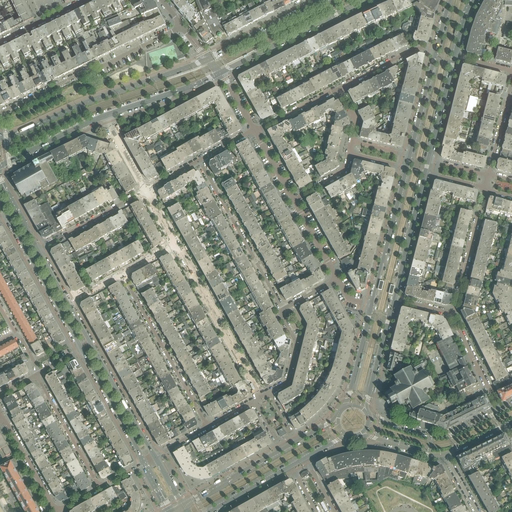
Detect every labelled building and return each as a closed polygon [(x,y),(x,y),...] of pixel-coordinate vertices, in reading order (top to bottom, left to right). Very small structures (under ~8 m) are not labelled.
[(34,19),(27,5),(24,0),(10,0),(20,19),(15,22),(10,14),(5,16),(8,21),(7,22),(12,30),(34,19)] [(106,12),(99,0),(98,0),(94,2),(99,12),(102,11),(102,12),(104,16),(107,15),(106,12)] [(110,7),(106,0),(99,0),(106,12),(107,15),(110,14),(107,8),(110,7)] [(118,10),(112,0),(106,0),(110,7),(112,5),(115,12),(118,10)] [(120,1),(119,0),(112,0),(118,10),(121,9),(118,3),(120,1)] [(158,10),(155,3),(154,3),(153,1),(154,1),(153,1),(152,0),(146,0),(139,4),(138,4),(134,6),(133,7),(131,8),(132,11),(138,8),(141,15),(143,14),(152,12),(158,10)] [(186,9),(190,5),(187,1),(186,2),(184,0),(176,7),(178,10),(179,11),(185,7),(186,9)] [(219,20),(212,6),(211,3),(210,0),(194,0),(195,1),(198,7),(199,12),(200,13),(200,14),(203,21),(206,25),(210,34),(212,37),(213,36),(214,37),(214,38),(215,38),(217,36),(218,37),(219,37),(220,37),(221,36),(221,35),(221,34),(223,33),(224,34),(224,33),(223,31),(225,30),(222,25),(219,20)] [(269,14),(261,0),(258,0),(256,2),(257,4),(259,3),(260,5),(258,6),(261,12),(264,17),(269,14)] [(274,12),(269,1),(266,2),(265,0),(261,0),(269,14),(274,12)] [(285,6),(281,0),(269,0),(269,1),(274,12),(284,7),(284,6),(285,6)] [(412,6),(408,0),(395,0),(391,1),(397,12),(397,13),(412,6)] [(433,15),(440,0),(408,0),(412,6),(413,7),(415,8),(419,12),(419,14),(420,15),(421,16),(433,19),(433,17),(434,16),(433,15)] [(504,2),(502,0),(485,0),(484,3),(497,12),(499,14),(500,12),(502,8),(505,8),(505,6),(504,6),(504,2)] [(397,12),(391,1),(376,8),(379,12),(382,18),(385,17),(386,18),(394,15),(394,14),(397,12)] [(99,12),(94,2),(89,5),(93,12),(98,21),(100,20),(97,13),(99,12)] [(261,12),(258,6),(255,7),(253,3),(250,4),(258,20),(264,17),(261,12)] [(497,12),(484,3),(477,17),(476,18),(493,25),(494,21),(495,21),(499,14),(497,12)] [(258,20),(250,4),(247,6),(250,11),(248,12),(253,22),(258,20)] [(98,21),(93,12),(89,5),(84,7),(87,12),(89,17),(91,16),(95,22),(94,23),(97,27),(100,25),(97,21),(98,21)] [(191,12),(193,11),(191,8),(192,8),(190,5),(186,9),(185,7),(179,11),(180,11),(181,13),(183,15),(185,18),(191,12)] [(89,17),(87,12),(84,7),(79,10),(88,26),(90,25),(87,18),(89,17)] [(253,22),(248,12),(247,12),(247,11),(245,12),(242,7),(240,9),(248,25),(250,24),(253,22)] [(365,26),(371,23),(371,25),(372,24),(373,28),(377,26),(378,28),(381,27),(379,23),(378,22),(379,21),(379,20),(382,18),(379,12),(376,8),(369,11),(356,17),(348,21),(354,32),(357,30),(357,31),(365,28),(365,26)] [(248,25),(240,9),(235,12),(243,28),(245,27),(248,25)] [(88,26),(79,10),(74,12),(79,23),(80,22),(82,21),(85,27),(88,26)] [(158,10),(152,12),(143,14),(145,19),(147,22),(154,21),(161,17),(158,10)] [(193,19),(200,13),(199,12),(196,14),(195,13),(195,14),(193,11),(191,12),(185,18),(187,20),(188,22),(190,24),(194,21),(193,19)] [(84,31),(82,29),(80,30),(78,26),(77,24),(79,23),(74,12),(64,17),(70,27),(72,26),(73,28),(73,30),(76,36),(76,35),(78,38),(80,37),(79,34),(80,37),(82,36),(85,34),(84,33),(83,31),(84,31)] [(243,28),(235,12),(232,13),(234,18),(232,20),(238,30),(243,28)] [(12,30),(7,22),(6,22),(5,22),(4,21),(1,13),(0,13),(0,18),(7,32),(12,30)] [(202,22),(200,20),(200,19),(198,16),(200,14),(200,13),(193,19),(194,21),(190,24),(191,26),(194,29),(202,22)] [(121,23),(119,18),(118,15),(104,21),(105,24),(104,24),(106,29),(110,27),(112,27),(121,23)] [(238,30),(232,20),(230,21),(227,16),(224,17),(233,33),(235,32),(238,30)] [(415,16),(415,19),(419,20),(418,23),(418,25),(417,28),(416,30),(416,32),(417,32),(429,36),(433,22),(433,21),(433,19),(421,16),(421,17),(420,18),(415,16)] [(68,31),(67,29),(70,27),(64,17),(54,22),(59,32),(62,31),(63,33),(63,34),(66,40),(69,39),(71,42),(73,41),(72,38),(72,37),(70,31),(68,31)] [(166,25),(161,17),(154,21),(147,22),(152,32),(166,25)] [(233,33),(224,17),(222,19),(224,24),(222,25),(225,30),(228,36),(231,34),(233,33)] [(493,25),(476,18),(472,31),(468,46),(481,49),(481,45),(483,46),(485,38),(483,38),(485,31),(486,32),(487,32),(490,33),(491,30),(493,25)] [(132,29),(131,27),(127,21),(121,23),(112,27),(122,47),(137,39),(132,29)] [(206,30),(204,27),(206,25),(203,21),(202,22),(194,29),(199,36),(206,30)] [(351,35),(351,33),(354,32),(348,21),(334,28),(339,39),(341,43),(345,41),(343,39),(351,35)] [(496,35),(501,23),(497,21),(491,33),(496,35)] [(58,35),(57,34),(59,32),(54,22),(45,27),(50,37),(52,36),(53,38),(53,40),(56,45),(63,42),(60,36),(58,35)] [(137,39),(152,32),(147,22),(132,29),(137,39)] [(47,38),(50,37),(45,27),(35,32),(40,42),(42,41),(43,43),(43,44),(46,50),(52,47),(49,41),(48,40),(47,38)] [(122,47),(112,27),(110,27),(110,28),(106,29),(111,39),(116,50),(122,47)] [(339,39),(334,28),(320,35),(326,46),(327,46),(329,45),(329,46),(337,42),(336,41),(339,39)] [(213,39),(212,37),(210,34),(209,35),(206,30),(199,36),(206,44),(207,45),(213,40),(212,39),(213,39)] [(116,50),(111,39),(109,40),(104,31),(101,32),(111,52),(116,50)] [(43,54),(38,44),(40,43),(40,42),(35,32),(25,37),(29,46),(30,48),(32,47),(37,56),(43,54)] [(106,55),(101,45),(100,44),(98,46),(93,36),(92,37),(90,35),(89,35),(87,32),(84,33),(85,34),(82,36),(85,40),(95,60),(106,55)] [(111,52),(101,32),(98,34),(102,43),(103,43),(104,44),(101,45),(106,55),(111,52)] [(413,40),(414,42),(417,41),(426,43),(428,41),(429,36),(417,32),(416,32),(416,33),(415,35),(414,38),(413,40)] [(326,46),(320,35),(307,42),(312,53),(319,50),(321,53),(327,50),(326,46)] [(408,45),(403,35),(390,41),(395,51),(396,52),(398,51),(398,50),(404,46),(405,47),(407,46),(407,45),(408,45)] [(30,54),(27,47),(29,46),(25,37),(14,42),(19,51),(21,50),(25,56),(25,57),(27,56),(30,62),(33,60),(31,57),(30,57),(29,55),(31,54),(30,54)] [(95,60),(85,40),(82,42),(87,52),(85,53),(90,63),(95,60)] [(395,51),(390,41),(389,40),(376,47),(381,57),(382,57),(383,57),(384,57),(384,56),(391,52),(392,53),(395,51)] [(20,59),(16,52),(19,51),(14,42),(4,47),(8,56),(11,55),(14,62),(20,59)] [(312,53),(307,42),(293,49),(299,60),(312,53)] [(510,64),(511,55),(511,51),(505,50),(506,46),(507,43),(505,43),(504,45),(499,44),(498,48),(495,60),(510,64)] [(90,63),(85,53),(83,54),(77,44),(71,46),(77,57),(74,58),(79,68),(90,63)] [(484,57),(487,47),(483,46),(481,45),(481,49),(468,46),(466,51),(468,53),(480,56),(484,57)] [(6,57),(8,56),(4,47),(0,48),(0,60),(1,60),(4,67),(9,64),(6,57)] [(381,57),(376,47),(363,54),(368,64),(369,64),(371,63),(371,62),(378,59),(379,59),(380,59),(381,58),(381,57)] [(79,68),(74,58),(72,59),(67,49),(61,52),(66,62),(64,63),(69,73),(79,68)] [(299,60),(293,49),(280,56),(285,67),(299,60)] [(69,73),(64,63),(61,65),(56,54),(50,57),(55,68),(53,69),(58,78),(69,73)] [(368,64),(363,54),(350,61),(355,71),(356,71),(358,70),(358,69),(365,66),(366,66),(367,65),(367,64),(368,64)] [(419,75),(421,67),(424,57),(422,55),(419,54),(406,61),(408,64),(408,67),(407,72),(419,75)] [(285,67),(280,56),(266,63),(272,74),(273,77),(277,74),(280,79),(282,78),(281,76),(281,75),(278,70),(285,67)] [(50,68),(45,59),(44,59),(43,57),(39,58),(41,61),(40,62),(44,71),(42,72),(43,72),(48,83),(51,82),(51,81),(50,78),(53,77),(54,80),(55,80),(58,78),(53,69),(52,67),(50,68)] [(355,71),(350,61),(336,68),(342,78),(345,77),(345,76),(351,72),(352,73),(354,72),(354,71),(355,71)] [(48,83),(43,72),(40,74),(39,72),(40,72),(39,70),(37,69),(37,68),(35,63),(29,66),(31,71),(33,71),(32,74),(33,75),(34,75),(34,77),(32,78),(37,88),(40,87),(40,86),(40,85),(44,83),(44,85),(48,83)] [(257,77),(261,75),(261,76),(263,75),(264,76),(264,77),(263,78),(264,80),(266,79),(268,83),(271,81),(269,77),(268,78),(267,76),(272,74),(266,63),(239,77),(238,79),(246,94),(255,89),(254,87),(254,85),(253,85),(253,81),(254,81),(256,76),(257,77)] [(37,88),(32,78),(29,79),(29,78),(29,77),(28,75),(26,74),(27,73),(23,65),(14,70),(16,72),(18,71),(21,76),(22,77),(21,79),(22,80),(23,80),(24,82),(22,83),(27,94),(30,92),(29,90),(32,89),(33,89),(34,89),(34,90),(37,88)] [(467,87),(468,84),(467,83),(468,82),(468,83),(472,80),(472,79),(475,77),(473,73),(471,72),(472,68),(464,66),(462,67),(461,73),(456,93),(468,96),(470,88),(467,87)] [(342,78),(336,68),(336,67),(323,74),(329,85),(342,78)] [(396,75),(399,73),(396,68),(388,71),(394,83),(396,87),(399,84),(396,75)] [(489,83),(491,73),(472,68),(471,72),(473,73),(475,77),(477,76),(477,77),(482,79),(481,81),(481,82),(481,84),(480,88),(481,91),(483,85),(488,86),(489,83)] [(392,84),(394,83),(388,71),(386,73),(385,74),(378,78),(377,77),(376,78),(375,79),(380,90),(383,88),(383,89),(392,85),(392,84)] [(415,90),(417,82),(419,75),(407,72),(405,71),(403,79),(405,79),(403,87),(415,90)] [(27,94),(22,83),(19,85),(18,83),(19,83),(18,80),(16,80),(17,79),(14,73),(8,76),(8,77),(6,78),(7,81),(10,79),(10,81),(12,82),(11,84),(12,86),(13,85),(13,87),(11,88),(16,99),(19,97),(19,96),(23,94),(23,95),(27,94)] [(504,87),(506,80),(504,76),(491,73),(489,83),(496,85),(496,87),(500,88),(500,86),(504,87)] [(329,85),(323,74),(309,81),(310,82),(315,92),(329,85)] [(16,99),(11,88),(9,89),(8,88),(9,87),(8,85),(6,84),(6,83),(3,78),(0,80),(0,86),(1,87),(1,88),(2,91),(2,90),(3,92),(0,93),(1,94),(6,104),(9,102),(8,101),(12,99),(13,100),(16,99)] [(380,90),(375,79),(374,79),(372,79),(372,81),(365,84),(364,84),(362,85),(361,85),(367,96),(369,95),(370,96),(379,92),(378,91),(380,90)] [(310,82),(297,89),(302,99),(315,92),(310,82)] [(360,100),(367,96),(361,85),(361,86),(360,86),(359,86),(359,88),(352,91),(350,91),(349,91),(349,93),(348,93),(355,105),(361,102),(360,100)] [(411,105),(413,98),(415,90),(403,87),(403,86),(399,102),(411,105)] [(302,99),(297,89),(296,87),(291,89),(291,90),(290,91),(290,92),(284,96),(289,105),(302,99)] [(230,110),(218,90),(216,89),(214,90),(216,94),(213,104),(215,104),(217,108),(216,109),(220,115),(219,115),(219,116),(230,110)] [(268,100),(265,93),(265,92),(262,93),(263,94),(262,95),(259,90),(257,91),(256,89),(255,89),(246,94),(254,108),(265,101),(268,100)] [(213,104),(216,94),(214,90),(197,99),(202,109),(208,106),(209,105),(209,104),(211,103),(213,104)] [(466,103),(468,96),(456,93),(452,108),(464,111),(466,103)] [(498,101),(499,98),(499,97),(500,97),(499,97),(500,96),(495,95),(495,96),(494,95),(488,94),(486,102),(497,105),(498,104),(499,102),(498,101)] [(289,105),(284,96),(277,99),(278,103),(282,109),(289,105)] [(202,109),(197,99),(184,106),(190,117),(196,113),(197,115),(196,115),(198,118),(200,117),(198,114),(197,113),(203,110),(202,109)] [(326,114),(325,112),(329,110),(330,111),(332,111),(335,103),(333,99),(326,103),(326,104),(318,109),(318,108),(317,109),(317,108),(314,109),(319,119),(324,117),(323,115),(325,114),(326,114)] [(279,111),(276,105),(276,104),(269,108),(267,104),(266,104),(265,101),(254,108),(261,119),(263,120),(273,115),(272,113),(275,111),(276,113),(279,111)] [(347,118),(345,115),(341,109),(342,108),(338,101),(335,103),(332,111),(335,112),(336,115),(334,120),(335,121),(335,123),(336,124),(347,118)] [(408,121),(410,113),(411,105),(399,102),(395,118),(408,121)] [(498,108),(498,106),(498,105),(497,105),(486,102),(483,116),(494,119),(495,118),(495,116),(495,115),(497,108),(498,108)] [(190,117),(184,106),(171,113),(177,124),(187,118),(188,121),(191,119),(189,117),(190,117)] [(374,118),(371,112),(368,107),(365,108),(364,109),(358,112),(364,123),(372,119),(374,118)] [(460,126),(462,119),(464,111),(452,108),(448,123),(460,126)] [(317,120),(319,119),(314,109),(311,111),(311,112),(305,115),(305,114),(301,116),(306,126),(308,125),(309,126),(317,121),(317,120)] [(237,122),(230,110),(219,116),(223,122),(220,124),(223,130),(237,122)] [(177,124),(171,113),(157,120),(163,131),(170,127),(171,129),(173,128),(172,126),(177,124)] [(306,126),(301,116),(298,118),(292,122),(292,121),(288,122),(292,130),(293,132),(295,130),(296,132),(305,128),(304,127),(306,126)] [(494,122),(494,120),(494,119),(483,116),(479,130),(490,133),(491,132),(492,130),(491,130),(493,122),(494,122)] [(350,124),(348,121),(347,118),(336,124),(335,123),(333,128),(331,127),(330,131),(331,132),(331,134),(342,137),(342,134),(342,133),(343,127),(344,128),(346,127),(350,124)] [(392,140),(391,145),(395,146),(401,148),(406,128),(408,121),(395,118),(393,125),(394,125),(391,135),(390,136),(391,140),(392,140)] [(373,126),(375,125),(372,119),(364,123),(360,137),(369,140),(370,134),(371,134),(374,131),(373,129),(374,128),(373,126)] [(163,131),(157,120),(144,127),(150,138),(152,137),(156,135),(157,135),(163,132),(163,131)] [(220,141),(241,130),(237,122),(223,130),(224,130),(220,132),(219,132),(218,130),(215,131),(216,134),(220,141)] [(292,130),(288,122),(287,123),(287,122),(268,132),(272,139),(275,137),(282,138),(283,133),(287,131),(289,132),(292,130)] [(456,142),(458,134),(460,126),(448,123),(444,138),(454,141),(456,142)] [(150,138),(144,127),(126,137),(127,139),(126,139),(138,143),(138,140),(143,138),(144,139),(147,142),(151,140),(150,138)] [(490,136),(491,134),(490,133),(479,130),(476,144),(481,146),(487,147),(488,146),(488,145),(488,144),(489,136),(490,136)] [(220,141),(216,134),(215,131),(202,138),(208,148),(220,141)] [(391,140),(390,136),(388,137),(375,133),(374,131),(371,134),(370,134),(369,140),(391,145),(392,140),(391,140)] [(313,146),(315,138),(313,133),(304,138),(306,142),(310,148),(312,149),(313,146)] [(341,140),(342,137),(331,134),(330,137),(329,137),(328,141),(325,140),(326,138),(322,138),(321,142),(327,143),(327,145),(328,145),(327,148),(338,151),(339,148),(338,148),(338,147),(340,140),(341,140)] [(511,151),(511,136),(506,135),(502,149),(511,152),(511,151)] [(94,154),(98,142),(86,138),(85,137),(84,137),(78,140),(83,150),(86,149),(87,149),(87,151),(94,154)] [(285,145),(282,138),(275,137),(272,139),(281,156),(291,150),(294,149),(291,145),(289,146),(288,146),(287,144),(285,145)] [(208,148),(202,138),(198,140),(197,138),(188,144),(194,154),(203,148),(204,150),(208,148)] [(468,165),(471,154),(466,153),(465,154),(463,153),(463,155),(457,154),(457,155),(456,155),(453,150),(452,146),(451,146),(452,144),(453,144),(454,141),(444,138),(442,147),(444,147),(441,156),(442,158),(449,160),(468,165)] [(140,150),(137,145),(138,143),(126,139),(127,140),(125,141),(136,160),(148,152),(145,153),(143,151),(142,151),(141,149),(140,150)] [(83,151),(83,150),(78,140),(50,153),(54,160),(56,165),(63,161),(66,167),(73,163),(70,158),(83,151)] [(254,154),(248,143),(247,141),(246,142),(227,152),(232,162),(234,165),(237,163),(243,160),(254,154)] [(116,151),(113,145),(111,145),(110,146),(98,142),(94,154),(100,155),(101,156),(102,154),(104,154),(106,157),(116,151)] [(194,154),(188,144),(178,149),(179,151),(175,153),(181,163),(184,161),(183,160),(194,154)] [(167,171),(181,163),(175,153),(173,150),(168,153),(165,148),(164,148),(162,145),(156,148),(154,149),(157,153),(162,150),(165,155),(166,158),(161,161),(162,161),(167,171)] [(337,154),(338,151),(327,148),(327,151),(325,151),(324,154),(325,155),(328,156),(327,159),(326,158),(326,160),(327,161),(329,162),(333,170),(336,168),(339,167),(336,162),(337,162),(336,160),(335,160),(336,154),(337,154)] [(510,155),(511,152),(502,149),(502,152),(501,152),(499,159),(507,161),(511,162),(511,160),(507,159),(508,155),(510,155)] [(297,159),(291,150),(281,156),(289,169),(299,164),(302,162),(300,157),(297,159)] [(122,163),(119,157),(116,151),(106,157),(112,169),(122,163)] [(149,160),(151,159),(148,152),(136,160),(143,173),(153,167),(152,165),(149,160)] [(232,162),(227,152),(213,160),(213,161),(210,162),(209,165),(210,167),(217,179),(219,178),(217,174),(221,172),(220,170),(226,166),(230,164),(230,163),(232,162)] [(57,180),(51,170),(52,170),(51,169),(48,163),(54,160),(50,153),(32,162),(29,164),(29,166),(12,175),(13,178),(12,179),(13,181),(12,181),(15,186),(15,187),(17,190),(20,195),(21,197),(23,196),(24,198),(41,189),(42,190),(42,189),(43,190),(57,181),(57,180)] [(260,164),(254,154),(243,160),(249,170),(260,164)] [(483,168),(486,158),(471,154),(468,165),(482,168),(483,168)] [(511,174),(511,169),(511,162),(507,161),(499,159),(497,169),(497,170),(511,174)] [(167,171),(162,161),(154,166),(156,168),(157,167),(160,172),(163,171),(164,173),(167,171)] [(333,170),(329,162),(327,161),(322,164),(321,163),(315,167),(317,171),(319,175),(316,176),(318,179),(324,175),(330,172),(333,170)] [(364,173),(362,168),(361,168),(363,163),(355,161),(354,162),(351,174),(352,175),(351,175),(357,185),(360,183),(358,180),(361,179),(359,176),(361,175),(364,173)] [(130,176),(126,169),(122,163),(112,169),(119,182),(130,176)] [(385,168),(373,166),(363,163),(361,168),(362,168),(364,173),(365,172),(377,175),(378,176),(383,173),(384,174),(385,169),(385,168)] [(267,177),(260,164),(249,170),(256,183),(267,177)] [(306,170),(310,168),(308,165),(302,168),(299,164),(289,169),(296,182),(306,176),(304,173),(306,171),(306,170)] [(158,176),(153,167),(143,173),(145,177),(147,180),(149,180),(153,179),(158,176)] [(390,191),(393,180),(393,179),(394,173),(393,171),(385,169),(384,174),(383,173),(378,176),(380,179),(381,181),(380,182),(378,188),(390,191)] [(204,183),(198,172),(196,173),(195,173),(194,171),(182,177),(186,184),(191,181),(195,182),(198,187),(204,183)] [(115,192),(111,185),(110,183),(107,184),(106,183),(107,183),(109,182),(108,180),(107,178),(106,177),(104,178),(103,177),(106,176),(104,173),(97,176),(99,177),(104,185),(104,186),(106,189),(113,201),(118,198),(115,193),(115,192)] [(357,185),(351,175),(339,182),(344,192),(351,188),(354,193),(355,192),(353,187),(357,185)] [(134,190),(135,185),(130,176),(119,182),(125,192),(123,193),(124,195),(134,190)] [(222,185),(232,179),(232,180),(234,179),(232,176),(221,182),(222,185)] [(311,182),(308,176),(306,176),(296,182),(300,189),(311,182)] [(187,186),(186,184),(182,177),(170,184),(175,194),(176,196),(179,194),(178,192),(185,188),(184,187),(187,186)] [(272,187),(268,181),(269,180),(267,177),(256,183),(264,196),(275,190),(273,187),(272,187)] [(240,193),(232,180),(232,179),(222,185),(222,186),(223,188),(224,188),(228,195),(228,196),(229,198),(240,193)] [(344,192),(339,182),(325,189),(328,195),(331,199),(344,192)] [(446,194),(443,188),(442,187),(443,183),(436,182),(434,183),(433,190),(436,191),(442,198),(444,197),(443,195),(446,194)] [(207,188),(204,183),(198,187),(196,188),(199,193),(206,189),(207,188)] [(460,199),(462,188),(454,186),(443,183),(442,187),(443,188),(446,194),(448,193),(453,194),(452,197),(460,199)] [(175,194),(170,184),(161,189),(161,190),(159,192),(158,193),(164,203),(167,202),(166,199),(175,194)] [(386,206),(390,191),(378,188),(374,203),(386,206)] [(475,203),(477,194),(477,193),(476,192),(462,188),(460,199),(475,203)] [(113,201),(106,189),(104,190),(103,189),(93,195),(99,206),(100,206),(102,205),(109,201),(110,202),(110,203),(113,201)] [(214,202),(209,195),(206,189),(199,193),(197,194),(198,196),(197,197),(202,206),(202,205),(204,208),(214,202)] [(279,201),(276,194),(276,193),(275,190),(264,196),(271,210),(282,203),(280,200),(279,201)] [(442,198),(436,191),(433,190),(432,192),(431,192),(429,200),(438,203),(439,199),(441,199),(444,203),(446,202),(442,198)] [(99,206),(93,195),(91,196),(89,193),(88,194),(86,191),(83,193),(85,195),(86,198),(80,202),(87,213),(88,213),(89,212),(96,208),(97,208),(99,207),(99,206)] [(247,206),(240,193),(229,198),(230,201),(231,201),(235,208),(235,209),(236,212),(247,206)] [(320,201),(317,194),(311,198),(307,200),(307,201),(309,205),(324,233),(335,227),(332,221),(336,218),(336,217),(328,203),(331,202),(329,199),(327,201),(326,199),(325,198),(320,201)] [(500,212),(503,201),(502,201),(502,200),(500,200),(499,200),(498,200),(497,199),(496,199),(495,199),(491,198),(489,199),(485,213),(489,214),(489,212),(492,213),(493,210),(500,212)] [(28,213),(40,207),(38,203),(37,204),(35,200),(24,206),(28,213)] [(439,211),(441,203),(438,203),(429,200),(425,215),(437,218),(439,211)] [(511,214),(511,203),(508,202),(506,202),(505,201),(504,201),(503,201),(500,212),(511,214)] [(87,213),(80,202),(68,209),(74,220),(75,220),(77,219),(80,217),(84,215),(85,215),(86,214),(86,213),(87,213)] [(147,214),(144,208),(140,202),(138,203),(138,202),(137,203),(130,206),(137,219),(147,214)] [(221,216),(217,208),(214,202),(204,208),(205,210),(204,211),(209,220),(209,219),(210,219),(211,221),(221,216)] [(63,229),(52,211),(48,203),(40,207),(28,213),(42,238),(46,239),(63,229)] [(287,214),(283,207),(284,207),(282,203),(271,210),(278,223),(289,217),(288,213),(287,214)] [(382,221),(384,214),(386,206),(374,203),(372,213),(369,212),(368,218),(382,221)] [(185,218),(178,204),(175,206),(168,210),(168,211),(169,212),(170,213),(174,221),(175,223),(176,223),(185,218)] [(253,213),(256,211),(254,209),(251,210),(250,211),(247,206),(236,212),(238,214),(239,214),(241,219),(243,221),(242,223),(244,225),(254,219),(251,213),(253,212),(253,213)] [(74,220),(68,209),(61,212),(59,207),(52,211),(63,229),(65,228),(66,227),(65,225),(71,222),(72,222),(74,221),(74,220)] [(125,218),(130,215),(129,214),(128,214),(126,209),(121,211),(125,218)] [(471,215),(472,214),(471,213),(465,211),(460,210),(457,224),(467,227),(470,216),(471,215)] [(128,223),(125,218),(121,211),(119,213),(119,214),(119,215),(113,219),(112,219),(110,220),(109,220),(115,230),(128,223)] [(490,220),(491,216),(492,213),(489,212),(489,214),(485,213),(484,219),(485,219),(484,221),(490,223),(491,220),(490,220)] [(130,222),(128,218),(133,215),(132,214),(130,215),(125,218),(128,223),(130,222)] [(153,225),(150,219),(147,214),(137,219),(144,231),(153,225)] [(435,226),(437,218),(425,215),(421,231),(435,234),(435,231),(434,231),(435,226)] [(229,229),(225,223),(221,216),(211,221),(214,226),(210,228),(206,230),(209,234),(215,231),(215,233),(217,236),(219,235),(229,229)] [(294,227),(290,220),(291,220),(289,217),(278,223),(286,236),(297,230),(295,226),(294,227)] [(193,232),(185,218),(176,223),(176,224),(176,225),(177,226),(182,234),(182,235),(182,236),(183,237),(193,232)] [(378,237),(380,229),(382,221),(368,218),(367,222),(369,222),(366,234),(378,237)] [(262,232),(254,219),(244,225),(245,227),(246,227),(248,231),(250,235),(250,236),(251,238),(262,232)] [(115,230),(109,220),(109,221),(108,220),(107,221),(106,223),(103,224),(100,226),(99,226),(97,227),(97,228),(96,228),(102,238),(115,230)] [(492,239),(496,224),(490,223),(484,221),(484,224),(484,225),(484,226),(483,227),(482,231),(483,231),(482,233),(481,233),(481,235),(481,236),(492,239)] [(464,242),(467,227),(457,224),(453,239),(464,242)] [(160,238),(157,232),(153,225),(144,231),(151,243),(152,243),(160,238)] [(343,240),(335,227),(324,233),(332,246),(343,240)] [(10,241),(3,228),(1,228),(0,228),(0,244),(1,246),(10,241)] [(102,238),(96,228),(95,228),(94,229),(93,230),(87,234),(86,233),(84,234),(84,235),(83,235),(89,245),(102,238)] [(236,242),(232,235),(229,229),(219,235),(220,237),(218,238),(220,242),(221,242),(225,248),(236,242)] [(301,240),(298,233),(299,233),(297,230),(286,236),(293,249),(294,249),(304,243),(302,240),(301,240)] [(435,241),(437,234),(435,234),(421,231),(417,246),(429,249),(431,241),(438,243),(439,242),(435,241)] [(200,245),(193,232),(183,237),(184,237),(183,238),(184,240),(185,240),(189,247),(189,248),(190,249),(191,250),(200,245)] [(269,245),(262,232),(251,238),(252,240),(253,241),(256,245),(257,248),(257,249),(258,251),(269,245)] [(374,252),(378,237),(366,234),(363,249),(374,252)] [(89,245),(83,235),(82,235),(81,236),(80,237),(74,241),(73,239),(72,239),(69,241),(73,247),(75,252),(89,245)] [(489,254),(490,246),(492,247),(492,248),(495,249),(495,248),(499,248),(500,246),(495,245),(495,246),(491,245),(492,239),(481,236),(480,237),(480,238),(480,239),(480,241),(479,241),(478,245),(479,246),(478,248),(477,250),(478,251),(489,254)] [(161,244),(161,243),(163,242),(160,238),(152,243),(151,243),(152,245),(149,246),(151,250),(160,245),(161,244)] [(460,256),(464,242),(453,239),(449,254),(460,256)] [(350,253),(343,240),(332,246),(339,259),(350,253)] [(17,254),(10,241),(1,246),(3,250),(3,251),(5,255),(6,254),(8,258),(17,254)] [(69,250),(73,247),(69,241),(52,250),(51,254),(56,263),(67,257),(70,255),(68,252),(70,251),(69,250)] [(143,251),(142,248),(138,242),(132,245),(138,256),(138,255),(139,256),(140,255),(141,254),(143,253),(144,252),(143,251)] [(243,255),(239,248),(236,242),(225,248),(229,255),(230,254),(234,261),(243,255)] [(311,256),(304,243),(294,249),(301,262),(311,256)] [(511,243),(510,243),(508,250),(504,249),(503,251),(506,252),(504,257),(506,257),(511,258),(511,243)] [(138,256),(132,245),(125,249),(124,248),(123,245),(121,246),(122,248),(120,250),(121,251),(119,253),(125,263),(126,263),(127,262),(127,261),(135,257),(136,257),(137,257),(137,256),(138,256)] [(208,258),(200,245),(191,250),(191,251),(192,253),(197,260),(196,261),(197,263),(198,263),(208,258)] [(276,259),(269,245),(258,251),(260,253),(261,254),(265,261),(264,262),(266,264),(276,259)] [(427,256),(429,249),(417,246),(413,261),(425,264),(427,256)] [(387,247),(366,331),(384,335),(405,252),(387,247)] [(370,268),(372,260),(374,252),(363,249),(359,264),(370,268)] [(487,261),(489,254),(478,251),(477,252),(476,253),(477,254),(476,256),(475,261),(475,262),(474,263),(473,264),(474,265),(474,266),(485,268),(486,264),(491,265),(495,266),(496,263),(492,262),(492,261),(489,260),(489,262),(487,261)] [(124,264),(124,263),(125,263),(119,253),(112,256),(106,260),(112,270),(113,270),(114,269),(115,268),(122,265),(123,265),(124,264)] [(24,266),(17,254),(8,258),(10,263),(12,267),(13,267),(15,271),(24,266)] [(456,271),(460,256),(449,254),(446,268),(456,271)] [(177,268),(174,262),(170,255),(168,256),(167,256),(160,260),(167,273),(177,268)] [(251,268),(247,261),(243,255),(234,261),(241,274),(251,268)] [(320,271),(315,263),(311,256),(301,262),(303,266),(305,265),(306,268),(305,268),(309,274),(311,273),(312,275),(315,273),(315,274),(320,271)] [(70,263),(73,262),(75,261),(74,259),(69,262),(67,257),(56,263),(67,282),(77,276),(70,263)] [(511,258),(506,257),(503,271),(511,274),(511,258)] [(215,271),(208,258),(198,263),(198,264),(198,265),(199,266),(200,266),(204,274),(204,276),(205,276),(205,277),(215,271)] [(365,289),(370,268),(359,264),(356,264),(356,262),(355,262),(357,260),(355,259),(353,261),(352,260),(350,262),(347,258),(340,261),(343,266),(356,290),(361,291),(365,289)] [(283,270),(276,259),(266,264),(267,267),(268,267),(271,273),(271,274),(272,276),(283,270)] [(111,271),(111,270),(112,270),(106,260),(93,267),(99,277),(100,277),(101,277),(101,276),(109,272),(111,271)] [(429,272),(430,265),(425,264),(413,261),(410,276),(422,279),(424,279),(426,272),(429,272)] [(156,276),(152,267),(151,265),(140,271),(146,282),(151,279),(152,280),(156,287),(161,284),(156,276)] [(30,278),(24,266),(15,271),(17,275),(16,275),(18,279),(19,279),(22,283),(30,278)] [(487,272),(487,269),(485,268),(474,266),(473,266),(472,268),(473,269),(471,277),(470,277),(469,280),(481,283),(484,271),(487,272)] [(99,277),(93,267),(86,271),(86,272),(90,278),(92,282),(94,281),(93,280),(96,279),(97,279),(98,278),(99,277)] [(185,281),(181,275),(177,268),(167,273),(175,287),(185,281)] [(258,281),(254,274),(251,268),(241,274),(245,280),(248,287),(258,281)] [(454,281),(456,271),(446,268),(442,283),(446,284),(453,286),(453,285),(454,284),(454,283),(454,281)] [(222,284),(217,274),(220,273),(218,270),(215,271),(205,277),(206,277),(206,278),(206,279),(207,279),(211,287),(212,289),(213,289),(213,290),(222,284)] [(286,276),(283,270),(272,276),(274,278),(275,279),(276,282),(286,276)] [(146,282),(140,271),(134,274),(133,275),(132,279),(132,280),(136,287),(146,282)] [(324,279),(320,271),(315,274),(315,273),(312,275),(312,276),(305,281),(305,280),(300,282),(304,290),(324,279)] [(511,276),(511,274),(503,271),(500,271),(500,274),(498,273),(496,282),(497,282),(497,285),(507,288),(507,287),(508,286),(508,285),(508,284),(510,277),(511,276)] [(284,281),(286,280),(286,281),(290,279),(288,275),(286,276),(276,282),(278,285),(281,283),(282,285),(285,284),(284,282),(284,281)] [(82,284),(77,276),(67,282),(72,291),(76,292),(88,285),(86,282),(84,284),(84,283),(82,284)] [(417,283),(418,282),(421,283),(422,279),(410,276),(407,287),(411,288),(418,285),(417,283)] [(37,290),(30,278),(22,283),(24,287),(23,287),(25,291),(26,291),(29,295),(37,290)] [(0,290),(7,286),(6,284),(8,283),(11,281),(10,280),(0,285),(0,290)] [(304,290),(300,282),(299,280),(287,287),(287,286),(280,290),(286,300),(304,290)] [(478,298),(481,283),(469,280),(469,283),(467,291),(466,292),(466,294),(478,298)] [(192,294),(189,288),(185,281),(175,287),(178,292),(182,299),(192,294)] [(265,295),(261,287),(258,281),(248,287),(252,293),(252,294),(254,297),(252,299),(253,301),(265,295)] [(126,295),(123,289),(122,288),(121,289),(119,285),(116,284),(108,289),(112,295),(113,295),(116,301),(126,295)] [(230,297),(222,284),(213,290),(213,291),(214,292),(219,300),(218,301),(219,302),(220,302),(220,303),(230,297)] [(417,294),(424,289),(423,288),(421,284),(418,285),(411,288),(407,287),(407,288),(405,294),(406,296),(414,298),(416,294),(417,294)] [(453,289),(452,288),(453,286),(446,284),(444,289),(444,290),(452,292),(453,289)] [(506,291),(507,288),(497,285),(494,284),(493,286),(494,287),(492,294),(496,301),(497,300),(498,302),(508,297),(507,294),(506,293),(505,292),(506,291)] [(1,294),(13,287),(12,286),(10,287),(8,288),(7,286),(0,290),(1,292),(1,293),(1,294)] [(11,293),(10,291),(12,290),(14,289),(13,287),(1,294),(2,295),(3,295),(4,297),(11,293)] [(156,296),(152,290),(152,289),(151,290),(146,293),(142,295),(143,297),(144,298),(148,305),(148,306),(149,307),(149,308),(152,307),(160,302),(156,296)] [(433,303),(436,292),(429,290),(424,289),(417,294),(416,294),(414,298),(433,303)] [(44,302),(37,290),(29,295),(31,299),(30,300),(32,304),(33,303),(35,307),(44,302)] [(339,305),(335,297),(331,291),(330,291),(321,296),(325,301),(321,303),(319,304),(317,305),(319,307),(321,311),(323,310),(322,307),(326,305),(329,310),(339,305)] [(449,303),(451,296),(436,292),(433,303),(445,306),(449,303)] [(5,301),(17,295),(16,293),(14,294),(12,295),(11,293),(4,297),(5,299),(5,300),(5,301)] [(199,307),(196,301),(192,294),(182,299),(188,310),(189,311),(189,312),(199,307)] [(475,309),(478,298),(466,294),(465,297),(466,298),(465,302),(464,306),(463,306),(462,308),(463,309),(474,312),(474,311),(477,312),(477,309),(475,309)] [(15,300),(14,298),(16,297),(18,296),(17,295),(5,301),(6,302),(8,304),(15,300)] [(130,302),(126,295),(116,301),(120,307),(119,308),(122,314),(132,308),(129,303),(130,302)] [(273,308),(269,301),(265,295),(253,301),(257,308),(259,312),(261,310),(263,313),(269,310),(273,308)] [(236,303),(232,296),(230,298),(230,297),(220,303),(220,304),(221,305),(222,306),(223,308),(226,313),(226,314),(227,315),(227,316),(237,310),(235,307),(240,305),(238,301),(236,303)] [(93,304),(96,302),(93,297),(82,304),(81,307),(86,316),(97,310),(93,304)] [(511,304),(510,300),(510,299),(509,298),(508,298),(508,297),(498,302),(499,304),(498,305),(502,313),(504,312),(505,315),(506,314),(511,310),(511,304)] [(9,308),(21,301),(20,300),(18,301),(16,302),(15,300),(8,304),(9,306),(9,307),(9,308)] [(21,306),(20,304),(24,302),(23,300),(21,301),(9,308),(10,309),(12,311),(21,306)] [(51,315),(47,307),(44,302),(35,307),(38,312),(37,312),(39,316),(40,316),(42,319),(51,315)] [(163,309),(160,303),(160,302),(152,307),(149,308),(150,308),(150,309),(151,310),(152,311),(155,318),(155,319),(156,320),(157,320),(157,321),(167,315),(163,309)] [(316,318),(308,303),(303,306),(301,307),(300,311),(301,313),(306,323),(316,318)] [(346,318),(343,312),(339,305),(329,310),(331,313),(328,314),(329,316),(327,317),(326,317),(325,318),(326,321),(328,320),(329,321),(332,320),(331,319),(332,318),(333,317),(337,324),(346,318)] [(13,315),(26,308),(25,307),(22,308),(21,306),(12,311),(13,313),(13,314),(13,315)] [(206,319),(203,313),(199,307),(189,312),(190,313),(196,325),(206,319)] [(15,318),(25,313),(24,311),(26,309),(26,308),(13,315),(14,316),(15,318)] [(139,321),(135,314),(132,308),(122,314),(129,326),(139,321)] [(414,321),(411,315),(410,315),(411,310),(403,308),(401,310),(400,316),(399,317),(404,319),(409,324),(411,322),(414,321)] [(478,319),(475,314),(474,312),(463,309),(463,311),(460,312),(464,320),(465,320),(466,324),(467,324),(468,324),(478,319)] [(100,317),(97,310),(86,316),(93,329),(104,323),(107,321),(105,317),(108,315),(110,320),(113,318),(109,312),(105,314),(100,317)] [(241,317),(237,311),(237,310),(227,316),(228,316),(228,317),(228,318),(229,319),(233,326),(233,327),(234,328),(235,329),(244,323),(242,319),(245,318),(244,316),(243,316),(241,317)] [(277,323),(269,310),(263,313),(259,315),(261,317),(259,318),(262,322),(264,326),(265,326),(267,329),(277,323)] [(427,326),(430,315),(411,310),(410,315),(411,315),(414,321),(415,320),(421,321),(420,323),(421,323),(419,328),(422,329),(423,325),(427,326)] [(186,322),(183,317),(190,313),(189,312),(182,316),(180,317),(183,323),(186,322)] [(17,322),(29,315),(28,314),(26,315),(25,313),(15,318),(17,320),(17,321),(17,322)] [(27,321),(26,319),(28,318),(30,317),(29,315),(17,322),(18,323),(19,325),(27,321)] [(58,327),(53,318),(51,315),(42,319),(45,324),(44,324),(45,326),(39,329),(40,331),(43,329),(46,328),(47,328),(49,332),(58,327)] [(174,328),(167,316),(167,315),(157,321),(157,322),(158,323),(159,324),(160,326),(163,330),(162,332),(163,333),(164,333),(164,334),(174,328)] [(446,324),(445,321),(443,320),(442,318),(430,315),(427,326),(431,327),(432,328),(433,328),(436,330),(438,328),(446,324)] [(409,324),(404,319),(399,317),(395,334),(407,337),(408,333),(407,332),(407,330),(406,330),(407,325),(409,324)] [(321,333),(322,331),(320,331),(318,330),(319,325),(318,323),(319,323),(316,318),(306,323),(308,325),(305,335),(316,338),(318,332),(321,333)] [(350,325),(346,318),(337,324),(341,330),(342,332),(341,336),(352,339),(354,332),(350,325)] [(213,332),(210,326),(206,319),(196,325),(203,337),(213,332)] [(484,332),(478,319),(468,324),(474,337),(484,332)] [(21,329),(33,322),(32,321),(30,322),(28,323),(27,321),(19,325),(21,327),(20,328),(21,329)] [(146,333),(143,327),(139,321),(129,326),(131,329),(129,330),(129,331),(122,335),(123,337),(123,338),(125,336),(131,334),(132,333),(133,332),(136,338),(146,333)] [(31,328),(30,326),(31,325),(33,324),(33,322),(21,329),(22,330),(23,332),(31,328)] [(111,335),(108,329),(104,323),(93,329),(100,341),(111,335)] [(249,330),(247,325),(248,325),(247,323),(245,324),(244,323),(235,329),(234,329),(242,342),(252,337),(250,334),(252,333),(251,331),(257,328),(254,324),(251,326),(252,328),(249,330)] [(284,336),(277,323),(267,329),(268,330),(267,331),(269,335),(271,340),(273,339),(274,342),(284,336)] [(452,336),(449,330),(446,324),(438,328),(436,330),(438,332),(439,334),(442,341),(451,337),(452,336)] [(65,340),(61,333),(58,327),(49,332),(51,336),(50,336),(52,338),(49,340),(53,348),(65,341),(65,340)] [(181,341),(174,328),(164,334),(164,335),(165,336),(166,337),(170,343),(170,344),(171,346),(171,347),(181,341)] [(35,335),(34,333),(35,332),(36,332),(37,331),(37,329),(25,336),(26,337),(27,339),(35,335)] [(210,350),(220,344),(213,332),(203,337),(201,339),(202,341),(204,345),(202,346),(198,348),(199,351),(202,349),(202,348),(205,347),(207,351),(210,350)] [(491,345),(484,332),(474,337),(480,350),(491,345)] [(139,344),(149,338),(146,333),(136,338),(135,339),(136,342),(138,341),(139,344)] [(107,354),(118,348),(115,342),(116,341),(118,340),(122,338),(123,337),(122,335),(117,338),(115,334),(111,336),(111,335),(100,341),(107,354)] [(405,345),(407,337),(395,334),(391,350),(392,350),(403,353),(404,348),(415,350),(416,348),(405,345)] [(313,352),(315,344),(316,338),(305,335),(302,349),(313,352)] [(38,342),(37,340),(39,339),(40,338),(40,337),(40,336),(29,343),(30,344),(31,346),(38,342)] [(286,360),(289,347),(290,341),(286,340),(284,336),(274,342),(275,344),(274,344),(277,350),(278,352),(279,351),(281,354),(280,358),(286,360)] [(348,356),(352,339),(341,336),(339,345),(336,344),(333,343),(332,343),(331,346),(333,346),(331,352),(336,353),(348,356)] [(259,347),(257,343),(254,338),(253,339),(252,337),(242,342),(249,355),(259,350),(262,349),(260,346),(259,347)] [(462,358),(459,352),(455,344),(454,344),(452,340),(451,337),(442,341),(437,344),(450,370),(460,365),(461,367),(466,364),(463,358),(462,358)] [(156,351),(153,345),(149,338),(139,344),(140,346),(139,347),(141,351),(139,352),(140,354),(144,352),(146,356),(152,353),(156,351)] [(191,347),(189,345),(191,344),(190,342),(186,345),(183,340),(181,341),(171,347),(172,347),(171,348),(172,349),(173,350),(177,356),(177,357),(178,359),(179,359),(178,360),(189,354),(185,348),(187,347),(188,349),(191,347)] [(17,353),(11,341),(10,341),(10,342),(7,344),(11,351),(13,350),(14,352),(15,352),(16,354),(17,353)] [(46,352),(40,341),(38,342),(31,346),(37,357),(46,352)] [(227,357),(224,351),(220,344),(210,350),(213,354),(210,356),(211,357),(214,356),(217,362),(227,357)] [(10,357),(4,345),(3,345),(3,346),(0,348),(4,355),(6,354),(7,356),(8,356),(9,358),(10,357)] [(495,352),(494,351),(491,345),(480,350),(487,363),(498,358),(500,356),(497,350),(495,352)] [(126,361),(122,355),(118,348),(107,354),(115,367),(126,361)] [(309,366),(311,359),(312,355),(313,352),(302,349),(298,363),(309,366)] [(266,360),(264,356),(262,351),(260,352),(259,350),(249,355),(256,369),(266,363),(265,360),(266,360)] [(163,363),(160,357),(156,351),(152,353),(146,356),(148,359),(146,360),(148,362),(146,363),(147,364),(148,363),(150,362),(150,363),(152,366),(153,368),(163,363)] [(346,363),(348,356),(336,353),(334,362),(333,365),(330,364),(329,368),(332,369),(343,372),(344,371),(344,369),(344,368),(345,366),(346,363)] [(401,365),(402,362),(403,357),(403,356),(397,355),(391,353),(391,354),(390,354),(389,359),(387,367),(388,367),(387,370),(393,372),(394,369),(399,371),(400,372),(403,370),(402,369),(403,366),(401,365)] [(196,367),(193,362),(189,354),(178,360),(179,360),(179,361),(180,362),(181,362),(182,365),(184,369),(184,370),(185,372),(186,372),(186,373),(196,367)] [(234,369),(231,364),(227,357),(217,362),(221,368),(224,375),(234,369)] [(501,364),(500,362),(498,358),(487,363),(493,375),(504,370),(502,366),(504,364),(503,362),(501,364)] [(84,374),(81,368),(77,361),(75,360),(53,373),(57,379),(59,378),(62,385),(63,385),(67,383),(65,378),(64,377),(66,376),(71,373),(72,375),(73,375),(76,379),(84,374)] [(133,374),(129,367),(130,367),(127,360),(126,361),(115,367),(122,380),(133,374)] [(437,386),(435,383),(434,384),(427,370),(425,372),(424,370),(427,369),(425,366),(426,366),(426,365),(427,364),(426,363),(426,362),(426,361),(425,361),(425,360),(423,361),(423,360),(419,362),(418,362),(410,367),(409,364),(405,366),(404,369),(403,370),(400,372),(393,376),(394,376),(392,377),(393,379),(394,381),(395,383),(394,383),(395,384),(394,384),(395,384),(389,387),(390,389),(390,390),(385,393),(384,394),(385,396),(387,396),(388,398),(387,398),(388,398),(385,400),(387,404),(388,404),(390,403),(391,403),(392,405),(391,406),(392,408),(393,408),(394,408),(399,405),(399,406),(400,407),(406,404),(406,405),(407,405),(408,406),(409,409),(410,408),(410,410),(412,409),(412,410),(416,408),(416,409),(419,407),(419,406),(423,404),(423,403),(424,405),(427,403),(427,402),(430,400),(429,400),(431,399),(428,393),(430,392),(434,400),(437,398),(432,389),(437,386)] [(170,375),(167,370),(163,363),(153,368),(157,374),(153,377),(154,379),(158,376),(160,381),(170,375)] [(277,370),(277,368),(272,367),(270,364),(268,366),(266,363),(256,369),(265,384),(266,384),(267,385),(269,379),(268,379),(275,375),(277,370)] [(305,381),(307,373),(309,366),(298,363),(294,378),(305,381)] [(28,371),(24,364),(20,367),(20,366),(16,368),(12,371),(17,379),(28,373),(28,371)] [(458,391),(458,392),(464,390),(471,386),(475,384),(467,368),(467,367),(466,364),(461,367),(443,376),(442,374),(439,375),(440,376),(438,377),(438,378),(437,378),(439,382),(446,379),(447,382),(450,387),(451,389),(456,386),(458,391)] [(205,379),(203,375),(205,373),(204,371),(202,372),(200,374),(196,367),(186,373),(187,375),(188,375),(192,382),(191,383),(192,385),(193,385),(193,386),(205,379)] [(241,382),(238,376),(234,369),(224,375),(227,379),(222,382),(223,383),(218,386),(219,388),(224,385),(224,386),(227,384),(226,383),(226,382),(228,381),(231,388),(235,386),(241,382)] [(342,376),(343,375),(343,373),(343,372),(332,369),(329,376),(325,383),(335,389),(336,388),(337,387),(337,385),(338,384),(339,383),(339,381),(340,380),(341,379),(341,377),(342,376)] [(281,379),(283,371),(277,370),(275,375),(268,379),(269,379),(267,385),(268,385),(269,385),(281,379)] [(507,376),(504,370),(493,375),(496,381),(500,380),(507,376)] [(0,377),(4,385),(17,379),(12,371),(8,373),(7,372),(4,374),(4,375),(0,377),(0,376),(0,377)] [(57,379),(53,373),(46,377),(46,379),(52,391),(61,386),(62,385),(59,378),(57,379)] [(91,386),(84,374),(76,379),(78,383),(77,384),(79,388),(80,387),(82,391),(91,386)] [(140,387),(136,380),(133,374),(122,380),(129,393),(139,387),(140,387)] [(177,388),(174,382),(170,375),(160,381),(167,393),(177,388)] [(511,396),(511,390),(508,383),(506,380),(508,379),(507,376),(500,380),(502,385),(504,389),(497,392),(502,402),(511,396)] [(302,393),(304,388),(305,381),(294,378),(292,387),(289,389),(295,398),(301,395),(300,394),(302,393)] [(210,393),(207,387),(209,385),(205,379),(193,386),(194,388),(195,388),(199,395),(199,396),(200,399),(206,395),(210,393)] [(500,380),(496,381),(493,383),(497,392),(504,389),(502,385),(500,380)] [(235,404),(245,398),(247,398),(246,396),(246,395),(248,394),(241,382),(235,386),(237,391),(236,395),(231,398),(235,404)] [(335,391),(335,389),(325,383),(321,390),(317,396),(325,404),(326,403),(327,402),(328,401),(328,400),(330,399),(330,397),(331,396),(332,395),(333,393),(334,392),(335,391)] [(490,407),(478,383),(475,384),(471,386),(464,390),(466,394),(471,391),(474,397),(469,400),(476,414),(490,408),(491,408),(490,407)] [(41,397),(34,386),(32,385),(22,390),(24,393),(25,392),(26,393),(26,392),(28,396),(22,399),(26,405),(32,402),(41,397)] [(63,385),(62,385),(61,386),(52,391),(59,404),(68,399),(66,396),(71,393),(69,390),(66,392),(63,385)] [(98,399),(91,386),(82,391),(85,395),(84,396),(86,400),(87,399),(89,404),(98,399)] [(147,401),(147,400),(139,387),(129,393),(137,406),(147,401)] [(174,406),(184,400),(177,388),(167,393),(171,399),(169,400),(170,402),(167,404),(169,408),(173,406),(174,406)] [(282,406),(284,405),(295,398),(289,389),(279,394),(278,399),(282,406)] [(476,414),(469,400),(466,394),(464,390),(458,392),(456,393),(463,406),(457,410),(463,421),(476,414)] [(17,403),(15,399),(12,395),(5,399),(4,401),(10,412),(19,407),(16,403),(17,403)] [(208,398),(206,395),(200,399),(199,399),(203,406),(208,403),(206,399),(208,398)] [(325,404),(317,396),(316,396),(311,402),(305,407),(312,416),(313,416),(314,415),(315,414),(316,413),(318,412),(319,411),(320,410),(321,409),(322,407),(323,407),(324,406),(325,404)] [(48,410),(45,405),(41,397),(32,402),(36,409),(30,412),(30,413),(31,413),(32,415),(34,414),(34,413),(37,411),(39,415),(48,410)] [(235,404),(231,398),(231,397),(230,397),(228,398),(227,397),(217,402),(222,411),(235,404)] [(463,421),(457,410),(452,401),(451,401),(449,397),(445,399),(442,400),(445,406),(449,413),(442,416),(443,418),(443,420),(444,420),(447,427),(448,429),(463,421)] [(75,408),(70,400),(69,401),(68,399),(59,404),(66,416),(75,411),(74,409),(75,408)] [(96,416),(105,411),(98,399),(89,404),(92,408),(91,409),(92,410),(87,413),(85,414),(86,416),(94,412),(96,416)] [(192,412),(188,406),(187,405),(187,406),(184,400),(174,406),(178,412),(179,411),(183,417),(192,412)] [(449,413),(445,406),(442,400),(440,401),(435,400),(413,412),(412,412),(410,412),(409,416),(411,417),(410,417),(416,419),(421,421),(433,425),(437,414),(442,416),(449,413)] [(155,414),(152,409),(147,401),(137,406),(144,420),(155,414)] [(222,411),(217,402),(209,407),(208,406),(204,408),(207,413),(207,412),(209,416),(212,417),(213,416),(222,411)] [(292,411),(291,409),(290,407),(290,408),(288,405),(285,407),(284,405),(282,406),(286,414),(292,411)] [(26,415),(30,413),(30,412),(29,410),(26,411),(25,409),(21,411),(19,407),(10,412),(13,417),(12,417),(13,420),(15,425),(24,421),(25,420),(22,416),(26,414),(26,415)] [(306,422),(307,421),(308,419),(309,419),(311,418),(312,417),(312,416),(305,407),(300,413),(289,419),(295,429),(296,429),(303,426),(304,424),(307,422),(306,422)] [(55,423),(51,415),(48,410),(39,415),(38,416),(45,428),(55,423)] [(82,424),(81,421),(82,421),(77,413),(77,414),(75,411),(66,416),(73,429),(82,424)] [(112,423),(105,411),(96,416),(99,420),(98,421),(100,425),(101,424),(103,428),(112,423)] [(258,421),(253,412),(249,411),(245,414),(250,423),(253,422),(253,424),(258,421)] [(196,426),(197,423),(194,420),(195,419),(192,412),(183,417),(186,423),(185,423),(189,430),(196,426)] [(163,427),(164,426),(157,413),(155,414),(144,420),(151,433),(163,427)] [(250,423),(245,414),(232,421),(237,431),(250,423)] [(447,427),(444,420),(443,420),(443,418),(442,416),(437,414),(433,425),(443,428),(445,427),(446,428),(447,427)] [(31,433),(28,428),(31,427),(29,423),(27,424),(26,425),(24,421),(15,425),(22,437),(31,433)] [(237,431),(232,421),(219,428),(219,429),(224,438),(225,438),(237,431)] [(62,435),(59,430),(55,423),(45,428),(51,438),(46,441),(47,443),(50,442),(50,441),(52,440),(52,441),(62,435)] [(119,436),(112,423),(103,428),(106,433),(105,433),(107,437),(108,436),(110,441),(119,436)] [(88,433),(84,425),(83,426),(82,424),(73,429),(80,441),(89,436),(88,433)] [(263,448),(270,444),(271,443),(261,426),(258,427),(260,431),(253,435),(255,439),(248,443),(254,453),(261,449),(261,448),(262,448),(263,448)] [(160,446),(172,440),(170,437),(168,438),(166,434),(168,433),(165,429),(165,430),(163,427),(151,433),(159,446),(160,446)] [(176,437),(186,432),(185,430),(181,432),(180,432),(177,428),(175,430),(174,429),(172,431),(176,437)] [(283,428),(277,431),(280,437),(286,434),(283,428)] [(224,438),(219,429),(206,436),(212,446),(225,439),(225,438),(224,438)] [(37,444),(35,440),(38,439),(37,437),(35,438),(34,436),(33,437),(31,433),(22,437),(29,449),(37,444)] [(511,453),(511,450),(506,438),(504,435),(504,434),(492,441),(500,458),(501,458),(501,459),(511,453)] [(69,447),(65,440),(62,435),(52,441),(53,441),(50,442),(52,445),(54,443),(58,450),(59,450),(60,452),(69,447)] [(97,448),(99,447),(98,444),(96,445),(92,438),(91,439),(89,436),(80,441),(87,453),(97,448)] [(126,448),(119,436),(110,441),(113,445),(112,446),(114,449),(115,449),(117,453),(126,448)] [(212,446),(206,436),(202,438),(193,443),(196,448),(198,452),(205,449),(212,446)] [(239,461),(254,453),(248,443),(244,436),(237,440),(241,447),(234,451),(239,461)] [(500,458),(492,441),(481,446),(488,460),(490,464),(495,461),(500,458)] [(41,449),(38,444),(37,445),(37,444),(29,449),(32,454),(40,450),(41,449)] [(239,461),(234,451),(230,444),(225,447),(229,454),(227,455),(223,448),(222,448),(220,449),(211,454),(209,455),(219,473),(239,461)] [(197,468),(192,465),(191,462),(192,462),(188,455),(192,452),(188,445),(173,454),(181,467),(183,470),(184,472),(186,473),(188,475),(189,476),(190,476),(192,478),(195,479),(198,479),(200,479),(200,468),(200,466),(200,463),(198,463),(198,468),(197,468)] [(0,453),(0,454),(10,449),(8,446),(0,449),(0,453)] [(488,460),(481,446),(470,451),(478,467),(483,465),(481,463),(488,460)] [(76,460),(73,455),(69,447),(60,452),(62,455),(61,456),(62,457),(63,459),(65,463),(66,462),(67,465),(76,460)] [(104,461),(97,448),(87,453),(95,467),(104,461)] [(133,461),(126,448),(117,453),(120,457),(118,458),(121,462),(122,461),(125,467),(133,463),(133,461)] [(3,459),(12,453),(10,449),(0,454),(3,459)] [(47,462),(44,457),(45,457),(43,453),(42,454),(40,450),(32,454),(38,466),(47,462)] [(478,467),(470,451),(457,458),(467,476),(471,474),(471,475),(468,477),(480,471),(479,469),(474,471),(473,470),(478,467)] [(363,473),(362,452),(357,452),(350,453),(346,454),(351,478),(358,477),(357,473),(363,473)] [(378,472),(379,452),(374,452),(368,452),(362,452),(363,473),(364,473),(365,481),(358,482),(359,485),(364,491),(370,488),(371,481),(370,481),(370,473),(378,473),(378,472)] [(389,478),(396,456),(392,454),(386,453),(379,452),(378,472),(384,473),(383,481),(388,478),(389,478)] [(511,453),(501,459),(508,471),(511,468),(511,453)] [(351,478),(346,454),(344,455),(337,457),(330,459),(335,472),(338,480),(351,478)] [(208,456),(207,457),(202,459),(206,467),(204,468),(200,468),(200,479),(203,479),(206,479),(209,478),(212,477),(219,473),(209,455),(208,456)] [(406,476),(411,460),(406,459),(396,456),(389,478),(397,481),(398,477),(405,479),(406,476)] [(38,511),(32,500),(14,467),(18,465),(17,464),(16,464),(14,461),(11,462),(9,462),(8,459),(0,463),(0,464),(1,467),(0,467),(2,469),(1,470),(4,474),(25,511),(38,511)] [(335,472),(330,459),(328,460),(328,459),(326,459),(317,464),(316,467),(327,486),(330,484),(337,480),(338,480),(335,472)] [(83,473),(79,465),(76,460),(67,465),(66,465),(74,478),(83,473)] [(109,467),(111,466),(107,460),(104,461),(95,467),(102,479),(103,479),(112,474),(115,473),(113,470),(111,471),(109,467)] [(420,484),(426,465),(411,460),(406,476),(414,478),(413,482),(420,484)] [(45,478),(56,472),(54,468),(52,469),(50,465),(49,466),(47,462),(38,466),(45,478)] [(433,480),(445,473),(440,466),(435,468),(433,468),(433,467),(426,465),(420,484),(424,485),(428,479),(430,480),(431,480),(432,479),(433,480)] [(485,485),(482,478),(478,472),(480,471),(468,477),(476,490),(485,485)] [(58,479),(57,477),(56,478),(54,474),(56,472),(45,478),(52,490),(60,485),(63,484),(59,478),(58,479)] [(90,485),(86,478),(83,473),(74,478),(79,487),(81,492),(81,491),(90,487),(90,485)] [(451,485),(445,473),(433,480),(435,482),(441,492),(451,486),(451,485)] [(135,485),(133,482),(131,477),(121,483),(123,487),(125,490),(135,485)] [(292,490),(292,489),(296,487),(294,485),(293,484),(292,481),(288,480),(284,483),(284,482),(273,488),(278,497),(283,494),(285,494),(284,497),(287,497),(289,498),(290,496),(292,490)] [(341,487),(337,480),(330,484),(327,486),(331,493),(341,487)] [(63,501),(64,501),(68,499),(66,496),(67,495),(65,491),(64,489),(63,489),(60,485),(52,490),(57,499),(58,499),(59,501),(61,502),(63,501)] [(140,491),(137,487),(137,488),(135,485),(125,490),(120,493),(116,495),(117,498),(119,502),(121,501),(140,491)] [(492,497),(485,485),(476,490),(483,502),(492,497)] [(457,499),(458,498),(457,497),(456,496),(454,494),(452,490),(452,489),(451,486),(441,492),(440,492),(442,495),(440,496),(442,500),(444,499),(447,505),(458,499),(457,499)] [(120,493),(119,490),(117,491),(114,487),(112,488),(116,495),(120,493)] [(305,504),(296,487),(292,489),(292,490),(290,496),(291,496),(294,502),(292,503),(295,510),(305,504)] [(348,499),(341,487),(331,493),(337,505),(348,499)] [(117,498),(116,495),(112,488),(105,492),(111,502),(117,498)] [(280,501),(278,497),(273,488),(259,496),(268,511),(282,504),(280,501)] [(140,509),(141,506),(141,503),(141,500),(141,498),(142,497),(141,494),(140,491),(121,501),(122,503),(127,503),(126,506),(130,509),(136,511),(140,511),(141,511),(141,509),(140,509)] [(111,502),(105,492),(92,499),(98,509),(111,502)] [(267,511),(268,511),(259,496),(245,504),(249,511),(258,511),(259,511),(258,511),(267,511)] [(499,509),(492,497),(483,502),(488,511),(495,511),(496,511),(503,508),(503,507),(499,509)] [(98,509),(92,499),(79,506),(82,511),(90,511),(91,511),(96,511),(95,511),(98,509)] [(353,511),(355,511),(352,505),(348,499),(337,505),(341,511),(353,511)] [(463,509),(459,503),(459,502),(458,500),(458,499),(447,505),(451,511),(464,511),(465,511),(464,509),(463,509)]
